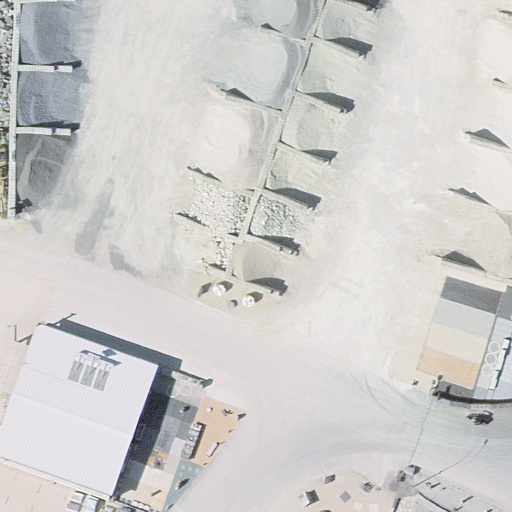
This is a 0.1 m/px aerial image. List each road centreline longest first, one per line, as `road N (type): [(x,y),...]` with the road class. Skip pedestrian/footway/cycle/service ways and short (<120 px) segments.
road 1 (unknown): [(435,0),(433,56),(378,262),(360,436)]
road 2 (unknown): [(71,288),(160,0)]
